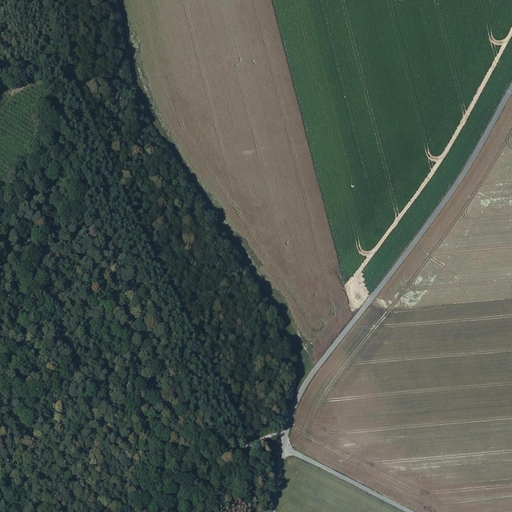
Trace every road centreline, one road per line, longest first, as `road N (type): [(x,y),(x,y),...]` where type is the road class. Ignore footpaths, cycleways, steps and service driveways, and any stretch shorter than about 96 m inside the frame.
road 1 (unclassified): [(511,80),(466,165),(313,368),(290,408),(280,448)]
road 2 (unclassified): [(280,448),(410,511)]
